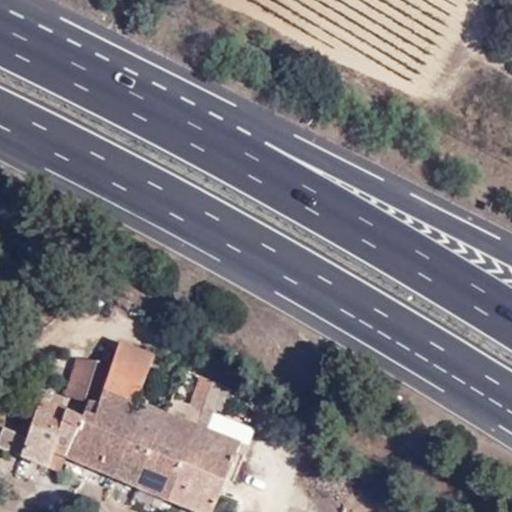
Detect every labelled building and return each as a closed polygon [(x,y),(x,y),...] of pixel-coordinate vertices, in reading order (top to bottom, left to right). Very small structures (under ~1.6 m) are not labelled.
[(118,343),(110,361),(95,395),(90,395),(86,401),(90,401),(85,415),(71,458),(116,477),(145,402),(138,399),(153,358),(118,343)] [(67,396),(86,401),(90,395),(95,395),(110,361),(76,359),(67,396)] [(207,404),(215,382),(201,377),(192,399),(207,404)] [(218,413),(220,406),(228,387),(215,382),(207,404),(203,417),(214,422),(218,413)] [(239,391),(228,387),(220,406),(232,411),(239,391)] [(145,402),(116,477),(137,486),(165,412),(145,402)] [(42,403),(31,427),(62,440),(73,412),(42,403)] [(73,412),(62,440),(57,453),(71,458),(85,415),(73,412)] [(171,499),(184,464),(199,426),(165,412),(137,486),(171,499)] [(214,422),(226,427),(222,436),(250,447),(257,430),(218,413),(214,422)] [(228,476),(237,480),(250,447),(222,436),(199,426),(184,464),(226,482),(228,476)] [(31,427),(26,436),(18,453),(51,468),(57,453),(62,440),(31,427)] [(18,453),(26,436),(9,428),(4,441),(1,445),(18,453)] [(71,458),(57,453),(51,468),(65,474),(71,458)] [(214,511),(226,482),(184,464),(171,499),(200,511),(214,511)]
